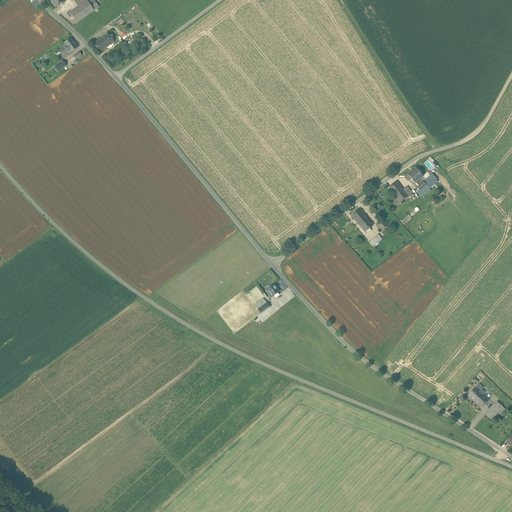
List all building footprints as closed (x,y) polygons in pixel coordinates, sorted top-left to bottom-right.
[(65,0),(47,0),(54,9),(66,1),(65,0)] [(73,0),(78,7),(69,13),(72,16),(76,23),(77,22),(94,11),(86,0),(73,0)] [(99,7),(93,0),(86,0),(94,11),(99,7)] [(107,33),(93,44),(100,53),(114,42),(107,33)] [(71,38),(63,44),(65,46),(59,51),(64,58),(70,53),(78,47),(71,38)] [(133,39),(128,43),(132,47),(137,44),(133,39)] [(62,61),(55,67),(59,71),(66,66),(62,61)] [(411,172),(404,177),(407,180),(410,181),(412,184),(413,184),(416,187),(418,186),(415,183),(420,178),(423,176),(416,168),(411,172)] [(425,179),(423,181),(426,185),(427,187),(436,179),(432,174),(425,179)] [(397,181),(388,188),(395,198),(399,203),(408,197),(405,193),(403,190),(397,181)] [(418,186),(416,187),(419,191),(426,185),(423,181),(418,186)] [(426,185),(419,191),(417,193),(421,198),(430,190),(427,187),(426,185)] [(359,209),(351,216),(360,227),(363,224),(360,221),(365,216),(359,209)] [(373,225),(365,216),(360,221),(363,224),(360,227),(364,232),(373,225)] [(383,220),(376,225),(382,232),(389,227),(383,220)] [(378,235),(369,243),(373,247),(382,239),(378,235)] [(276,282),(281,292),(287,289),(282,279),(276,282)] [(273,285),(266,290),(269,294),(268,294),(271,298),(279,292),(273,285)] [(263,299),(255,305),(258,309),(266,303),(263,299)] [(266,303),(258,309),(261,314),(270,307),(266,303)] [(272,311),(270,307),(261,314),(264,317),(272,311)] [(485,392),(482,389),(480,391),(476,387),(468,396),(481,408),(489,400),(483,394),(485,392)] [(495,417),(498,413),(502,417),(508,412),(497,402),(494,404),(499,408),(496,411),(492,407),(488,411),(495,417)] [(488,411),(483,417),(490,422),(495,417),(488,411)]
